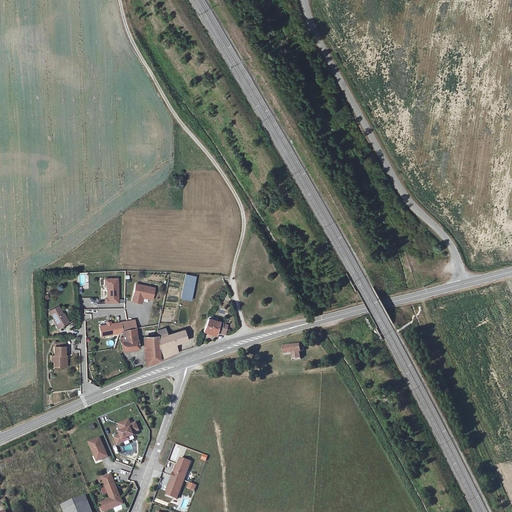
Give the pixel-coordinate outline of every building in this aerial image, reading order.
[(191,299),(196,277),(186,275),(181,297),(191,299)] [(118,278),(105,279),(105,285),(107,285),(108,298),(106,298),(106,303),(118,303),(118,278)] [(135,285),(132,302),(141,304),(142,298),(143,297),(145,296),(147,296),(148,297),(152,298),(154,289),(135,285)] [(94,297),(94,308),(106,307),(106,304),(97,304),(97,297),(94,297)] [(94,307),(94,298),(82,298),(82,304),(85,304),(85,307),(94,307)] [(58,303),(48,307),(57,331),(69,326),(67,322),(66,322),(64,317),(58,303)] [(139,348),(135,320),(117,323),(103,326),(105,335),(119,333),(119,335),(123,334),(123,337),(120,337),(122,351),(139,348)] [(220,324),(220,323),(209,321),(204,332),(209,334),(212,334),(217,336),(217,333),(226,335),(228,325),(224,325),(220,324)] [(157,336),(158,338),(167,336),(165,328),(157,331),(157,336)] [(158,338),(157,336),(145,337),(147,366),(159,360),(178,352),(176,344),(187,341),(184,330),(167,336),(158,338)] [(301,358),(300,352),(301,352),(302,351),(303,350),(304,349),(304,348),(304,347),(303,346),(302,346),(300,345),(283,347),(284,355),(292,354),(292,359),(292,360),(292,361),(293,360),(300,359),(301,359),(301,358)] [(64,347),(53,348),(53,368),(62,368),(62,356),(64,356),(64,347)] [(132,427),(131,425),(129,420),(121,423),(122,426),(120,427),(123,433),(114,436),(118,445),(124,442),(123,440),(128,438),(134,435),(133,433),(134,432),(139,431),(137,425),(132,427)] [(104,450),(102,445),(103,445),(100,438),(89,442),(94,456),(98,457),(100,456),(101,460),(108,457),(105,449),(104,450)] [(177,499),(191,462),(181,458),(178,465),(175,473),(174,472),(170,482),(171,482),(169,489),(166,495),(177,499)] [(111,473),(102,477),(111,499),(101,503),(103,507),(101,508),(102,511),(105,511),(124,504),(111,473)] [(187,489),(196,491),(197,485),(188,483),(187,489)] [(68,511),(87,511),(81,498),(66,504),(68,511)]
